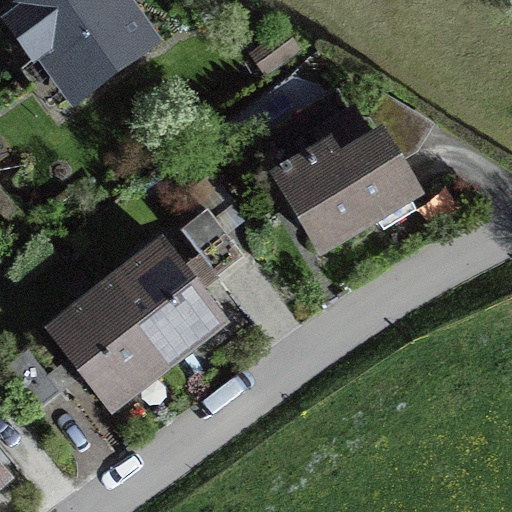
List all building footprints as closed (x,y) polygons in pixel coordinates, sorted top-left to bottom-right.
[(115,0),(38,0),(6,23),(33,60),(45,51),(74,91),(145,40),(115,0)] [(267,45),(278,62),(296,50),(285,33),(267,45)] [(370,118),(354,115),(336,89),(257,139),(321,249),(415,192),(397,160),(415,149),(430,125),(383,96),(370,118)] [(205,212),(180,231),(213,273),(238,253),(205,212)] [(223,319),(164,244),(107,289),(166,364),(223,319)] [(166,364),(107,289),(50,333),(109,408),(166,364)] [(29,351),(8,367),(38,407),(59,392),(29,351)]
